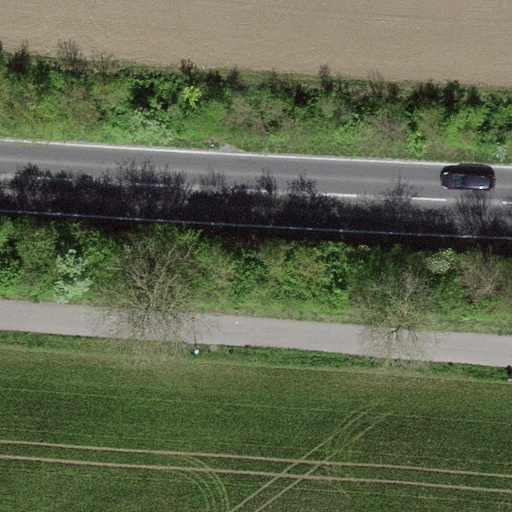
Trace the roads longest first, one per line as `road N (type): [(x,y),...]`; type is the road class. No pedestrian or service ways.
road 1 (track): [(511,361),(0,324)]
road 2 (secondary): [(511,201),(0,174)]
